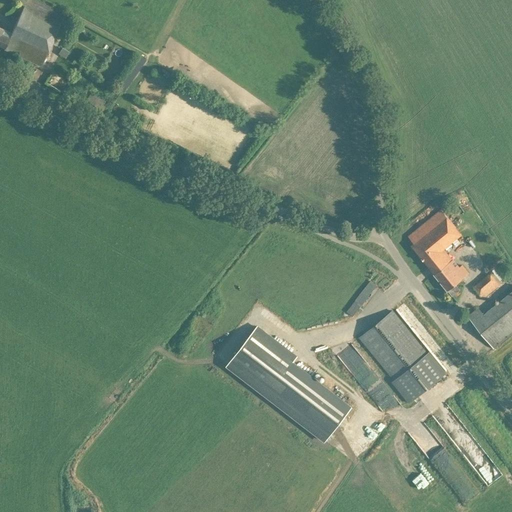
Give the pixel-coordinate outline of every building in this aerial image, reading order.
[(65,14),(34,0),(19,0),(18,3),(24,6),(12,33),(0,27),(0,46),(4,48),(4,49),(41,66),(65,14)] [(138,54),(135,59),(142,64),(146,59),(138,54)] [(123,92),(135,75),(127,70),(116,87),(123,92)] [(452,296),(460,290),(456,284),(469,273),(463,265),(459,269),(443,250),(462,235),(441,209),(408,236),(414,243),(411,245),(434,274),(447,291),(448,290),(452,296)] [(483,297),(502,282),(493,271),(474,286),(483,297)] [(348,318),(371,286),(363,280),(339,312),(348,318)] [(511,333),(511,290),(484,314),(479,308),(468,316),(494,348),(511,333)] [(392,382),(399,391),(409,403),(446,373),(429,352),(427,353),(393,311),(360,337),(394,380),(392,382)] [(410,311),(406,314),(414,324),(418,320),(410,311)] [(297,357),(257,326),(226,366),(325,441),(351,407),(293,362),(297,357)] [(462,386),(440,404),(485,460),(471,471),(481,484),(511,459),(511,435),(500,421),(494,426),(462,386)] [(473,493),(421,424),(406,435),(453,498),(461,493),(465,498),(473,493)] [(306,463),(296,475),(311,486),(320,474),(306,463)]
